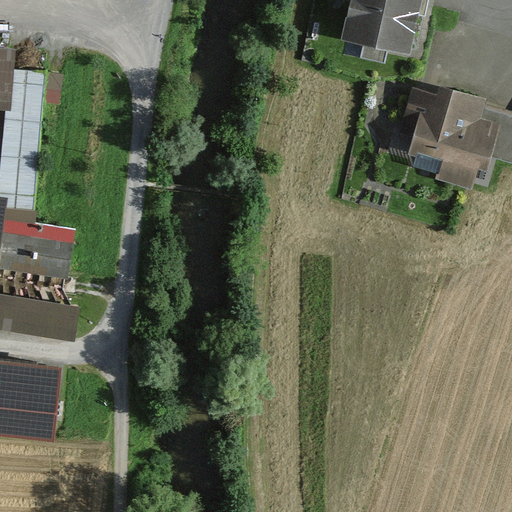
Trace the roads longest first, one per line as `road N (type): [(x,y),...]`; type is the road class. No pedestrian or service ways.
road 1 (track): [(162,0),(121,356)]
road 2 (unclassified): [(121,356),(0,344)]
